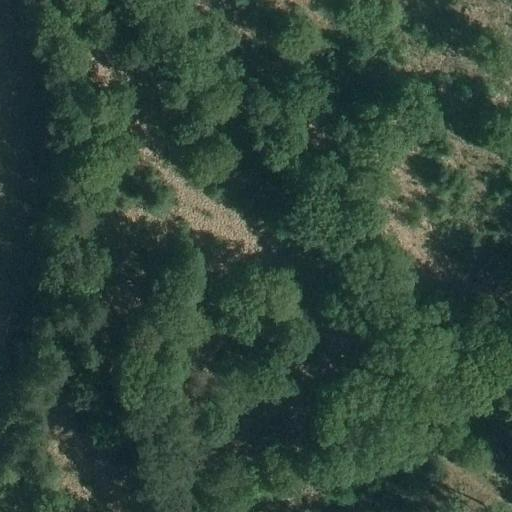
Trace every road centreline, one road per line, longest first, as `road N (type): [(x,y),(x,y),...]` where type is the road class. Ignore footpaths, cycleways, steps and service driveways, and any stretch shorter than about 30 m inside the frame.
road 1 (track): [(511,458),(134,0)]
road 2 (track): [(511,352),(454,393),(219,511)]
